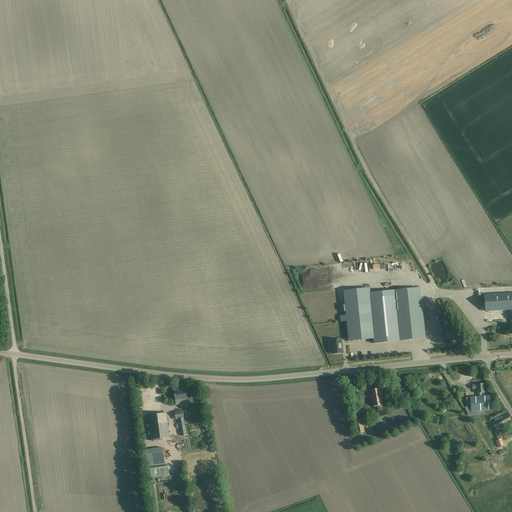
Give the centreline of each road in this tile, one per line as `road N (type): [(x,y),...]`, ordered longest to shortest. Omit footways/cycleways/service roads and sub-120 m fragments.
road 1 (tertiary): [(15,356),(228,380),(489,357)]
road 2 (track): [(13,356),(35,511)]
